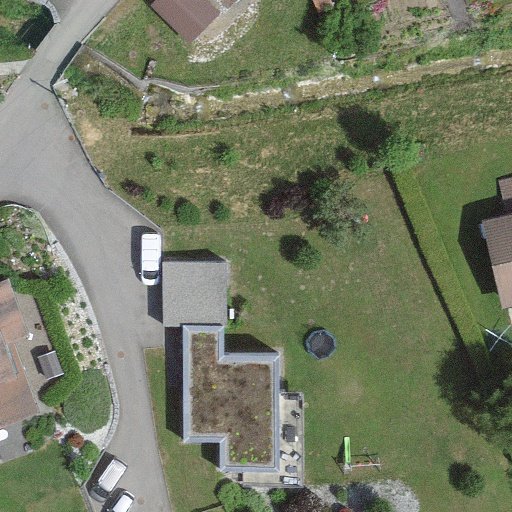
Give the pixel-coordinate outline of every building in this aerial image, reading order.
[(209,15),(193,0),(154,0),(146,9),(182,43),(209,15)] [(511,309),(511,184),(497,189),(505,217),(477,224),(500,312),(511,309)] [(218,266),(159,266),(159,322),(217,323),(218,266)] [(4,280),(0,281),(0,429),(35,416),(7,338),(23,332),(4,280)] [(214,331),(179,331),(179,444),(219,444),(219,469),(272,469),(271,358),(214,358),(214,331)]
